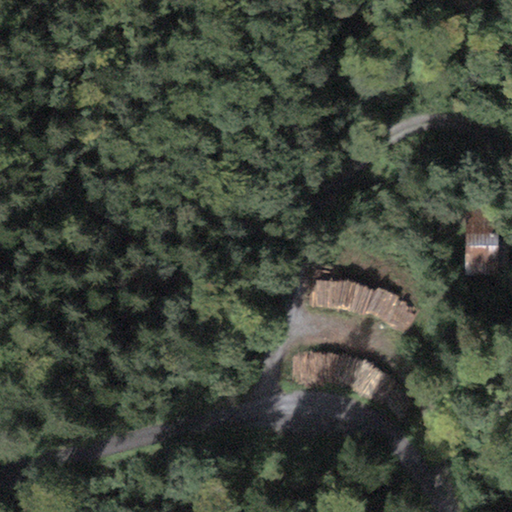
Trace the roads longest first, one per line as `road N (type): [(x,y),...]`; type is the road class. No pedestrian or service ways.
road 1 (unclassified): [(441,511),(386,433),(316,401),(260,405),(0,475)]
road 2 (track): [(260,405),(308,238),(348,171),(401,130),(433,120),(511,142)]
road 3 (track): [(296,280),(401,312),(468,383),(511,402)]
road 4 (track): [(227,511),(299,449),(316,401)]
